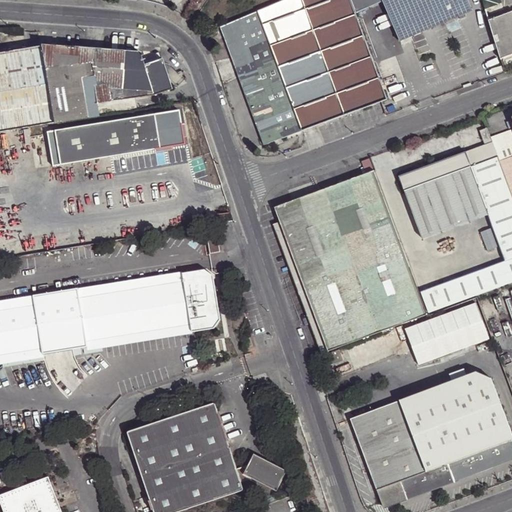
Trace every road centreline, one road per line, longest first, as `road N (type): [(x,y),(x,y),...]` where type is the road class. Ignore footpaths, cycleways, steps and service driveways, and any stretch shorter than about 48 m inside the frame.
road 1 (unclassified): [(0,11),(132,19),(178,38),(193,52),(239,186)]
road 2 (unclassified): [(239,186),(349,511)]
road 3 (unclassified): [(511,87),(239,186)]
road 4 (unknown): [(88,511),(58,453),(0,461)]
